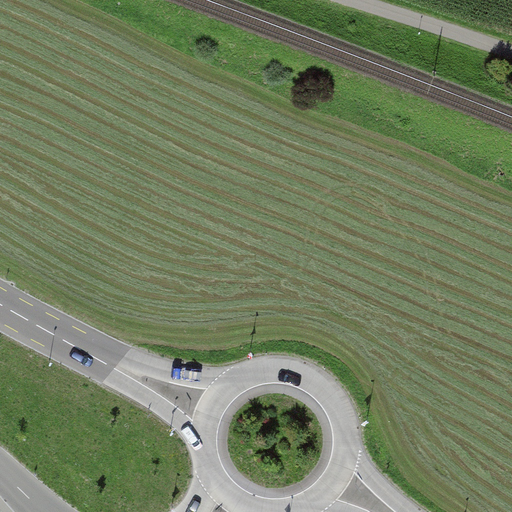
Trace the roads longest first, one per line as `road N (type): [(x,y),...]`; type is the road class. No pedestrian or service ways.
road 1 (primary): [(213,410),(0,305)]
road 2 (primary): [(333,477),(341,428),(314,386),(266,374),(235,385),(213,410)]
